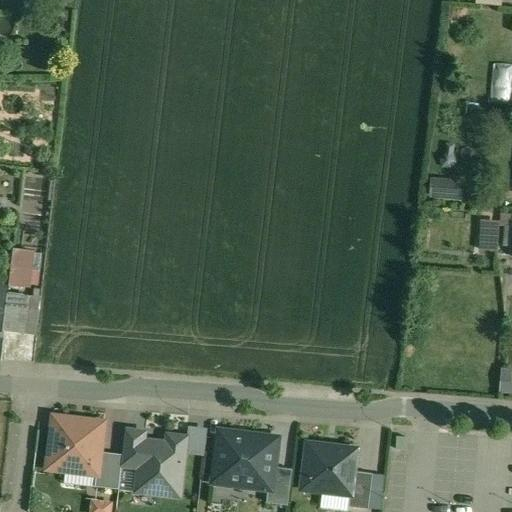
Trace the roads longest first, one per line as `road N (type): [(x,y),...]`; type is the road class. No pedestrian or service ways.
road 1 (residential): [(511,417),(402,409),(360,417),(146,388),(30,391)]
road 2 (residential): [(30,391),(16,511)]
